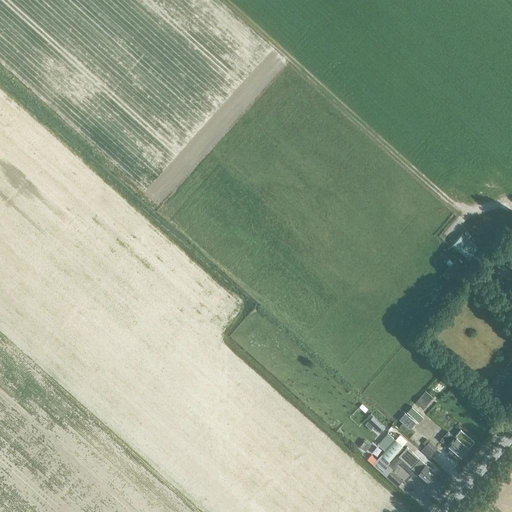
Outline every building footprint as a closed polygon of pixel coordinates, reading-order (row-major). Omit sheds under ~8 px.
[(482,249),(462,232),(452,244),(471,261),(482,249)] [(458,260),(456,258),(442,274),(451,283),(465,267),(460,263),(462,261),(459,258),(458,260)] [(491,286),(507,267),(500,262),(484,280),(491,286)] [(444,384),(448,380),(443,376),(440,380),(444,384)] [(426,391),(416,403),(423,409),(433,397),(426,391)] [(418,422),(423,416),(411,405),(406,411),(418,422)] [(487,420),(491,416),(484,410),(480,414),(487,420)] [(410,429),(416,422),(405,412),(398,419),(410,429)] [(385,427),(372,415),(371,415),(369,414),(366,418),(368,420),(365,423),(371,429),(372,427),(375,429),(376,428),(380,432),(385,427)] [(460,429),(453,437),(450,434),(445,439),(449,442),(446,445),(461,458),(469,448),(468,448),(474,441),(460,429)] [(397,485),(402,479),(392,470),(393,469),(388,463),(390,461),(389,461),(407,441),(400,434),(395,439),(387,433),(378,443),(385,450),(373,463),(397,485)] [(425,445),(421,450),(429,457),(433,453),(437,447),(429,440),(429,441),(426,438),(422,442),(425,445)] [(365,450),(370,444),(364,439),(359,445),(365,450)] [(417,473),(417,472),(428,483),(436,474),(425,464),(407,446),(398,455),(396,454),(388,463),(393,468),(402,459),(417,473)] [(372,463),(376,458),(371,454),(367,459),(372,463)]
